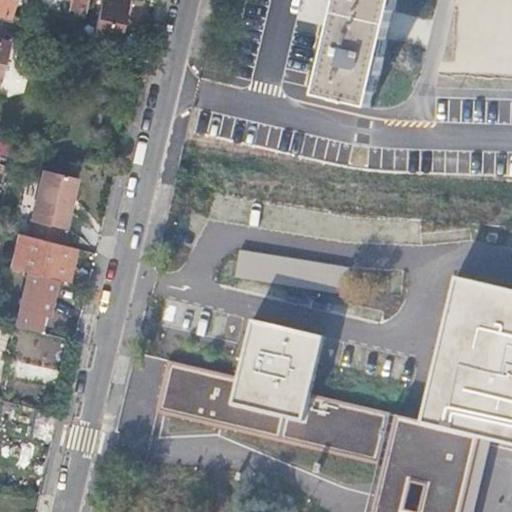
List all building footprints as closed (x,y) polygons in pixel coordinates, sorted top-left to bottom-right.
[(0,0),(0,22),(36,32),(38,21),(11,14),(14,0),(0,0)] [(85,10),(87,0),(72,0),(71,6),(85,10)] [(119,36),(128,0),(99,0),(91,29),(119,36)] [(340,0),(319,92),(372,104),(395,0),(340,0)] [(0,74),(8,40),(0,37),(0,74)] [(37,166),(27,217),(61,225),(72,174),(37,166)] [(167,236),(383,253),(387,198),(172,182),(167,236)] [(75,245),(21,232),(12,264),(31,269),(17,325),(41,331),(55,274),(67,277),(75,245)] [(473,436),(511,445),(511,293),(451,279),(416,423),(473,436)] [(15,302),(0,299),(0,316),(12,320),(15,302)] [(327,449),(338,399),(311,393),(324,334),(255,318),(241,380),(236,400),(280,411),(274,436),(327,449)] [(236,400),(241,380),(169,364),(159,408),(172,411),(274,436),(280,411),(236,400)] [(392,411),(338,399),(327,449),(381,461),(392,411)] [(456,511),(473,436),(416,423),(395,419),(385,461),(381,482),(374,511),(456,511)]
